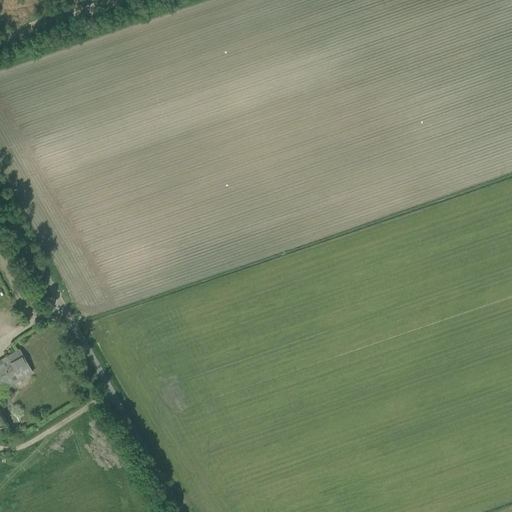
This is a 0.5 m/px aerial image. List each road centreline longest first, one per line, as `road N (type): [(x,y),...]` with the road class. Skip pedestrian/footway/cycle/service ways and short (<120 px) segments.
road 1 (unclassified): [(184,511),(0,195)]
road 2 (track): [(122,0),(0,43)]
